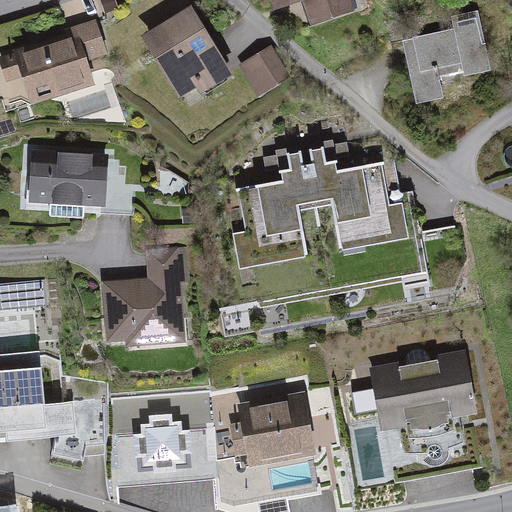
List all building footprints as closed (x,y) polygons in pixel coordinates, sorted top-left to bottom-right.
[(278,0),(284,15),(310,6),(317,28),(360,14),(354,0),(278,0)] [(462,30),(406,42),(420,107),(451,101),(447,85),(497,74),(483,11),(459,16),(462,30)] [(196,13),(149,42),(190,106),(236,78),(196,13)] [(94,26),(11,55),(34,119),(117,90),(94,26)] [(276,49),(245,70),(266,101),(297,81),(276,49)] [(121,152),(26,153),(27,216),(122,214),(121,152)] [(239,191),(259,297),(401,271),(381,165),(239,191)] [(154,283),(107,288),(113,345),(196,336),(186,250),(151,253),(154,283)] [(472,355),(370,372),(381,437),(483,419),(472,355)] [(40,362),(0,363),(0,413),(2,413),(3,438),(55,436),(56,454),(106,452),(104,400),(42,403),(40,362)] [(208,397),(114,404),(119,481),(214,473),(208,397)] [(312,400),(243,416),(258,476),(326,459),(312,400)]
